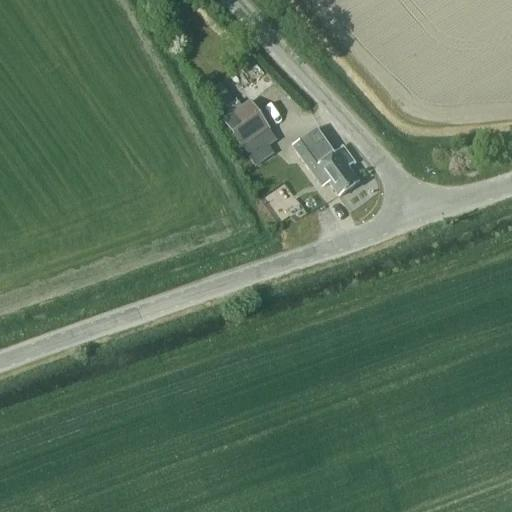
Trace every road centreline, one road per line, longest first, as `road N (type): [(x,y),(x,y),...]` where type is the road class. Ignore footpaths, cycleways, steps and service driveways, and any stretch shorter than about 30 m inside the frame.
road 1 (tertiary): [(0,366),(419,214)]
road 2 (tertiary): [(419,214),(234,0)]
